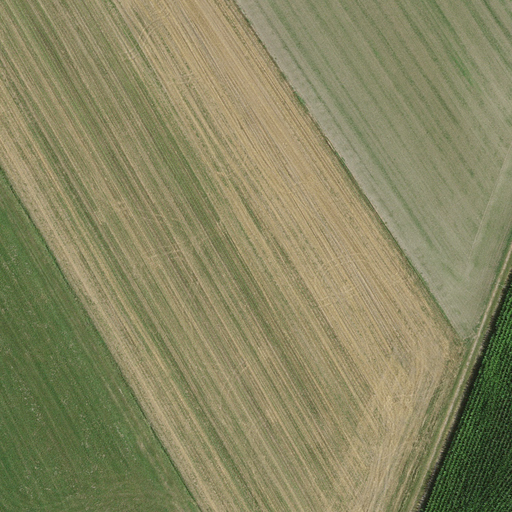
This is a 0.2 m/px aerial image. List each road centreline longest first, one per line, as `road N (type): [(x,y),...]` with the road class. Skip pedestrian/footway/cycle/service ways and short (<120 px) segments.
road 1 (track): [(0,188),(188,511)]
road 2 (track): [(511,269),(416,511)]
